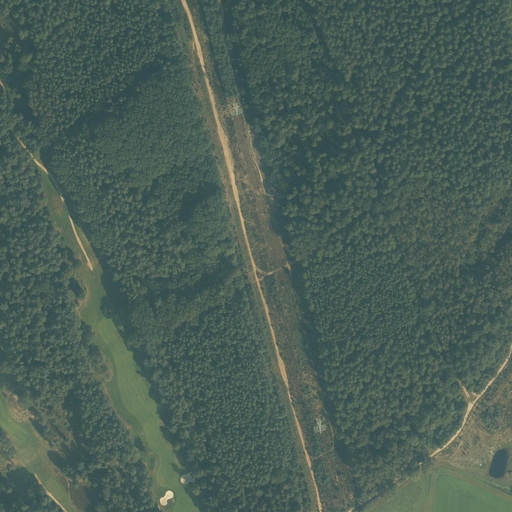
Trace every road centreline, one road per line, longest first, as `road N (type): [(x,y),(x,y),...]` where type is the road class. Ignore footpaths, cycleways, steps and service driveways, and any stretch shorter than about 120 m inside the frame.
road 1 (track): [(336,446),(220,0)]
road 2 (track): [(310,464),(230,179)]
road 3 (track): [(160,331),(260,284),(378,199)]
road 4 (track): [(378,199),(472,408)]
road 5 (track): [(184,0),(230,179)]
road 6 (track): [(354,511),(457,441),(472,408)]
road 7 (track): [(391,128),(436,35),(480,0)]
road 8 (track): [(380,197),(420,173),(476,203),(511,182)]
road 9 (track): [(230,179),(367,125)]
road 10 (track): [(438,455),(378,427),(310,464)]
road 11 (track): [(367,125),(304,0)]
road 12 (track): [(391,128),(511,59)]
